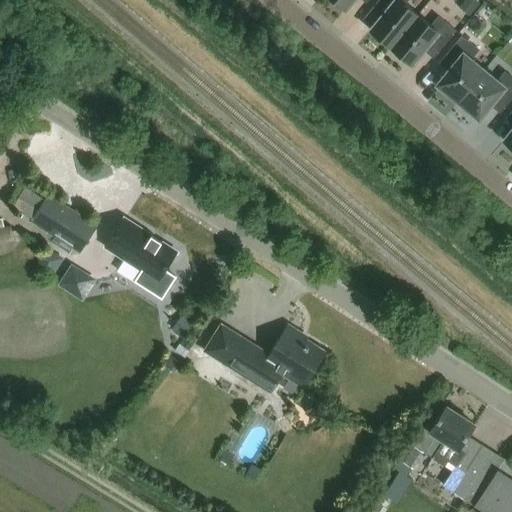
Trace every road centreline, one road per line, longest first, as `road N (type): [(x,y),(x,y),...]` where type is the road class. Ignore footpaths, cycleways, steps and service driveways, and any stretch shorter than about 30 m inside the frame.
road 1 (unclassified): [(511,407),(0,80)]
road 2 (residential): [(270,0),(511,198)]
